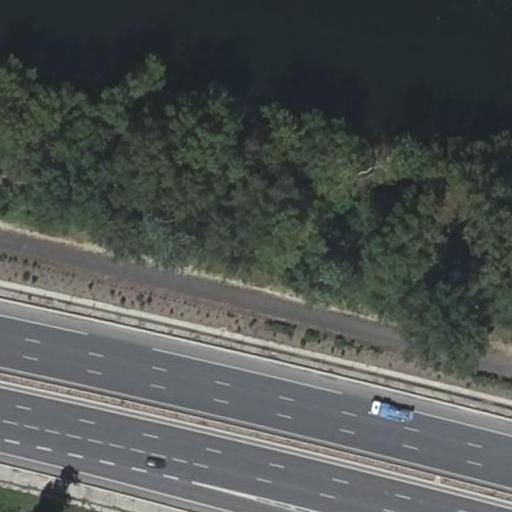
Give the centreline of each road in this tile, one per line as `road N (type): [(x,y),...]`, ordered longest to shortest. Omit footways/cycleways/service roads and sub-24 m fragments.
road 1 (motorway): [(511,465),(0,343)]
road 2 (motorway): [(0,410),(423,511)]
road 3 (motorway): [(0,447),(260,511)]
